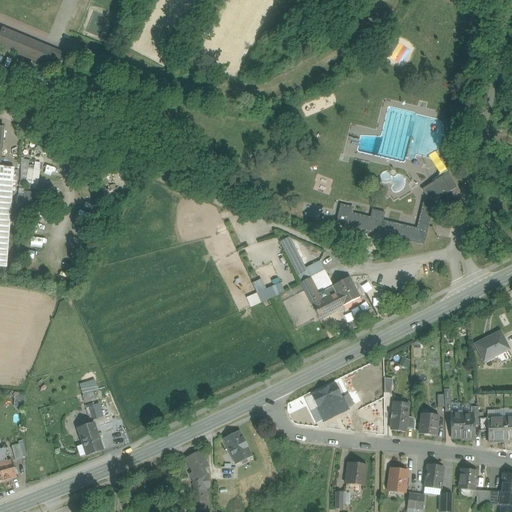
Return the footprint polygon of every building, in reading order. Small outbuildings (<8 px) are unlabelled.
[(1,32),(0,32),(0,35),(38,51),(41,45),(2,29),(1,32)] [(0,48),(47,67),(51,57),(61,62),(65,54),(41,45),(38,51),(0,35),(0,48)] [(22,159),(21,183),(39,183),(39,169),(30,168),(30,160),(22,159)] [(0,267),(6,268),(14,168),(0,167),(0,267)] [(437,184),(426,191),(432,200),(436,201),(451,192),(457,188),(448,173),(435,182),(437,184)] [(457,188),(451,192),(454,197),(458,195),(459,191),(457,188)] [(430,206),(423,204),(419,223),(428,225),(432,206),(430,206)] [(385,213),(372,210),(371,215),(370,219),(376,220),(383,222),(385,213)] [(340,212),(337,224),(373,233),(376,220),(370,219),(348,214),(340,212)] [(383,222),(376,220),(373,233),(391,237),(396,238),(403,240),(423,245),(426,232),(417,230),(398,226),(383,222)] [(426,232),(428,225),(419,223),(417,230),(426,232)] [(281,247),(301,285),(311,279),(306,271),(291,242),(281,247)] [(320,263),(311,268),(316,277),(324,273),(325,272),(320,263)] [(311,268),(306,271),(311,279),(316,277),(311,268)] [(316,277),(311,279),(323,304),(336,297),(332,288),(324,273),(316,277)] [(251,307),(286,293),(282,282),(266,289),(263,279),(253,283),(257,293),(247,297),(251,307)] [(342,307),(336,297),(323,304),(311,279),(301,285),(319,319),(342,307)] [(350,279),(332,288),(336,297),(342,307),(342,308),(360,298),(350,279)] [(501,335),(476,348),(485,364),(499,356),(509,351),(501,335)] [(95,385),(94,381),(80,385),(83,396),(97,391),(95,385)] [(335,385),(312,398),(326,424),(349,411),(335,385)] [(445,395),(438,395),(438,406),(450,406),(450,389),(445,390),(445,395)] [(88,397),(90,403),(96,401),(93,393),(82,397),(83,399),(88,397)] [(15,396),(15,408),(24,407),(24,396),(15,396)] [(390,431),(406,433),(409,406),(394,404),(390,431)] [(97,419),(94,411),(92,405),(86,407),(91,421),(97,419)] [(94,411),(97,419),(103,417),(100,410),(94,411)] [(462,414),(451,414),(452,438),(463,438),(462,416),(462,414)] [(462,416),(463,438),(463,440),(474,439),(473,415),(462,416)] [(423,416),(420,436),(436,438),(438,418),(423,416)] [(505,419),(488,419),(489,444),(506,443),(505,419)] [(93,428),(80,433),(88,456),(101,451),(93,428)] [(239,433),(222,441),(235,466),(251,458),(239,433)] [(20,446),(13,448),(16,461),(23,460),(20,446)] [(11,461),(4,463),(1,451),(0,450),(0,468),(4,483),(16,479),(11,461)] [(200,453),(187,460),(194,474),(191,476),(194,483),(204,478),(203,475),(205,473),(204,470),(208,468),(200,453)] [(344,485),(364,488),(367,468),(346,466),(344,485)] [(443,469),(427,467),(425,485),(441,487),(443,469)] [(477,472),(463,470),(460,489),(475,491),(477,472)] [(408,473),(391,471),(388,493),(405,495),(408,473)] [(511,476),(503,475),(501,493),(501,494),(511,495),(511,476)] [(209,477),(204,478),(194,483),(193,483),(196,511),(209,510),(207,487),(210,487),(209,477)] [(351,505),(351,492),(336,492),(336,509),(344,509),(344,505),(351,505)] [(511,495),(501,494),(501,493),(490,492),(489,505),(500,506),(500,504),(502,505),(508,507),(508,505),(511,505),(511,495)] [(409,494),(408,511),(424,511),(425,495),(409,494)] [(442,494),(441,511),(452,511),(453,494),(442,494)]
